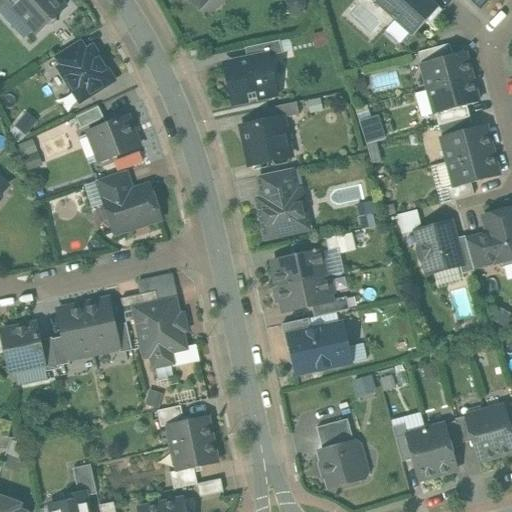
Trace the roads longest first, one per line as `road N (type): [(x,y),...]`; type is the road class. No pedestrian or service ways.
road 1 (residential): [(215,246),(190,141),(126,0)]
road 2 (residential): [(215,246),(0,294)]
road 3 (residential): [(258,434),(215,246)]
